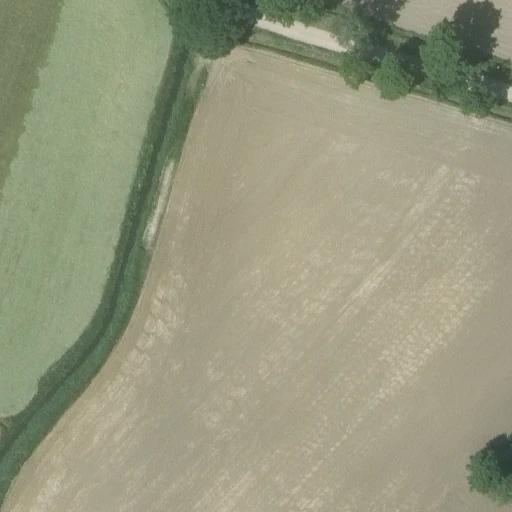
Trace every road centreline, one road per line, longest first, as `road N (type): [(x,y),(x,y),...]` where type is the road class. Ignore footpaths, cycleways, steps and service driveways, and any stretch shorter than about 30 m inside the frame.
road 1 (track): [(229,7),(117,355),(0,498)]
road 2 (track): [(208,0),(511,98)]
